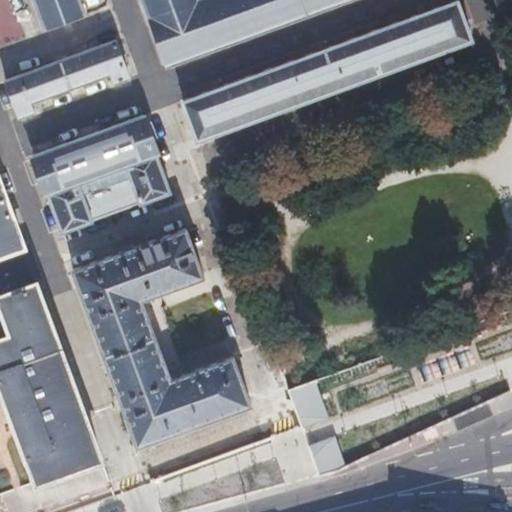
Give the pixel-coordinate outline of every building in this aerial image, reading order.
[(35,0),(46,28),(84,14),(79,0),(35,0)] [(148,0),(154,14),(163,37),(171,60),(334,0),(148,0)] [(456,0),(186,99),(200,137),(471,37),(456,0)] [(116,39),(8,79),(22,117),(36,111),(32,101),(110,72),(114,82),(129,76),(116,39)] [(143,115),(35,154),(49,191),(63,229),(91,219),(142,200),(170,190),(157,152),(143,115)] [(0,186),(0,251),(21,244),(0,186)] [(185,227),(77,266),(141,442),(249,402),(232,355),(171,377),(142,297),(203,275),(185,227)] [(101,457),(35,282),(0,295),(0,374),(39,480),(101,457)] [(287,386),(300,426),(328,416),(315,377),(287,386)] [(347,466),(337,436),(309,445),(319,476),(336,470),(347,466)]
